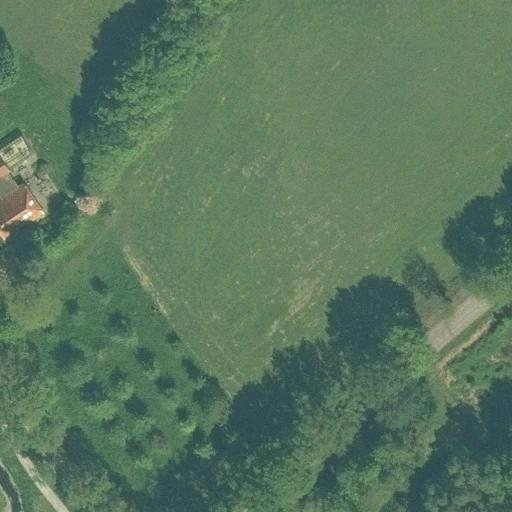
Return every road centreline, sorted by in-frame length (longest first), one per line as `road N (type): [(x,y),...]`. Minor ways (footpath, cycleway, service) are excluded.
road 1 (tertiary): [(253,511),(384,383),(511,274)]
road 2 (tertiary): [(89,511),(0,377)]
